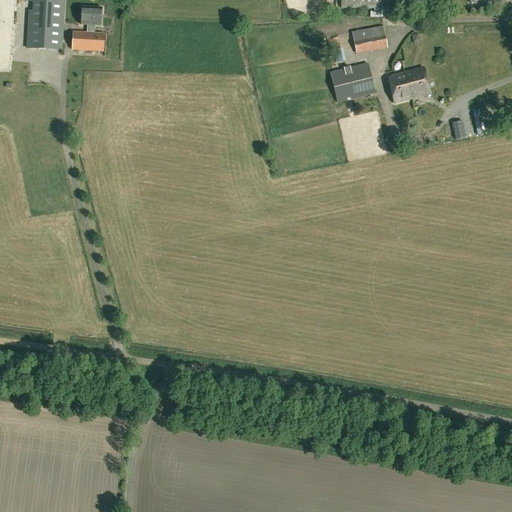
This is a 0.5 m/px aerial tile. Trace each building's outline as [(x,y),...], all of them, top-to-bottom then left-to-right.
[(23,0),(21,43),(0,41),(0,101),(23,103),(26,48),(62,50),(65,0),(23,0)] [(340,0),(340,8),(388,9),(387,0),(340,0)] [(101,27),(102,9),(82,7),(81,25),(101,27)] [(356,55),(388,48),(384,26),(352,32),(356,55)] [(104,52),(105,34),(73,32),(72,50),(104,52)] [(335,63),(343,61),(340,49),(332,50),(335,63)] [(85,100),(87,56),(73,55),(72,100),(85,100)] [(330,73),(338,103),(375,94),(367,64),(330,73)] [(388,77),(394,103),(430,95),(423,68),(388,77)] [(462,122),(453,124),(455,139),(465,138),(462,122)] [(41,138),(50,135),(47,127),(39,130),(41,138)]
